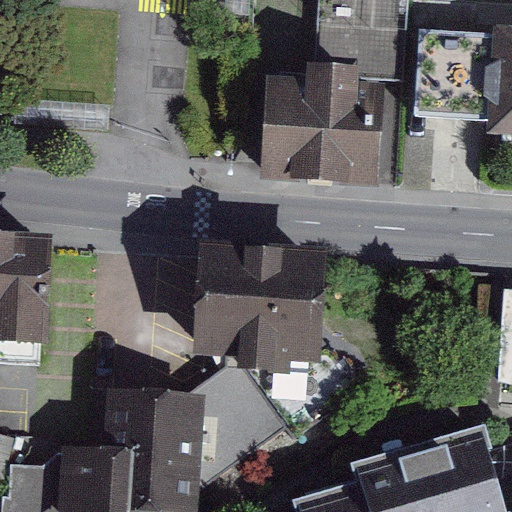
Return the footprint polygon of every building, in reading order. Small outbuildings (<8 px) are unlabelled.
[(511,51),(503,120),(511,121),(511,51)] [(272,174),(370,180),(375,99),(276,94),(272,174)] [(0,336),(44,338),(49,241),(0,238),(0,336)] [(320,270),(206,263),(201,351),(315,358),(320,270)] [(192,402),(119,399),(116,456),(72,454),(71,466),(18,464),(15,511),(112,511),(113,502),(187,505),(192,402)] [(365,489),(306,505),(308,511),(511,511),(511,449),(511,448),(486,455),(480,434),(359,467),(365,489)]
